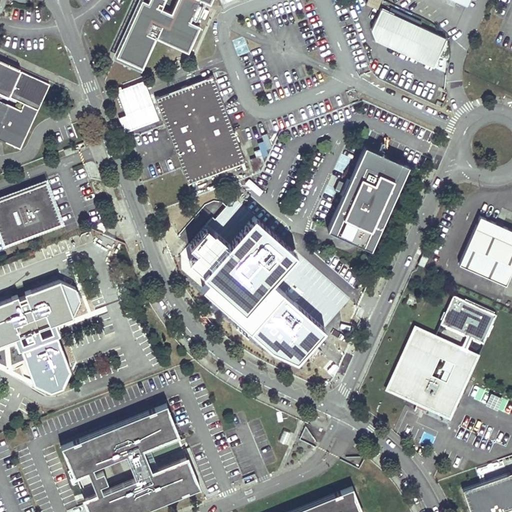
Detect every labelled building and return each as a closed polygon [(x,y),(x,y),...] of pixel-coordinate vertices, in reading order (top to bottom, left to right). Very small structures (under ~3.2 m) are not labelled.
[(146,0),(141,0),(139,5),(116,55),(143,67),(157,36),(189,51),(201,25),(191,20),(192,17),(196,19),(203,3),(199,1),(199,0),(204,0),(211,3),(211,0),(148,0),(148,1),(146,0)] [(376,9),(380,0),(366,0),(365,4),(376,9)] [(445,38),(388,11),(375,38),(432,65),(445,38)] [(0,93),(21,103),(18,110),(0,101),(0,140),(20,149),(49,84),(7,65),(5,70),(0,67),(0,93)] [(215,81),(157,102),(189,189),(247,168),(215,81)] [(83,143),(73,147),(74,151),(79,149),(85,147),(83,143)] [(387,205),(407,163),(364,143),(348,177),(341,193),(325,227),(368,247),(387,205)] [(341,193),(348,177),(345,176),(338,191),(341,193)] [(0,197),(0,234),(3,244),(61,223),(46,181),(20,190),(21,194),(15,196),(13,193),(0,197)] [(250,329),(277,352),(284,344),(281,341),(292,328),(296,331),(303,322),(277,299),(276,300),(244,271),(248,266),(269,242),(215,194),(196,215),(189,223),(221,251),(196,279),(251,328),(250,329)] [(179,213),(189,223),(196,215),(186,206),(179,213)] [(511,231),(480,217),(459,264),(506,285),(511,270),(511,231)] [(415,263),(421,266),(427,252),(422,249),(415,263)] [(13,298),(0,302),(0,341),(14,336),(18,348),(21,347),(34,382),(50,389),(62,384),(69,368),(56,334),(52,322),(55,321),(73,314),(80,298),(76,286),(59,280),(30,291),(30,290),(26,291),(27,295),(19,297),(18,294),(12,296),(13,298)] [(496,316),(455,297),(442,325),(467,336),(473,339),(483,344),(496,316)] [(412,325),(384,388),(414,402),(411,410),(413,410),(416,403),(447,416),(475,353),(468,350),(473,339),(467,336),(462,347),(412,325)] [(292,328),(281,341),(284,344),(296,331),(292,328)] [(167,396),(61,441),(73,473),(86,469),(92,486),(80,490),(88,511),(132,511),(200,484),(187,449),(151,463),(142,440),(178,425),(167,396)] [(281,440),(290,443),(293,433),(283,430),(281,440)] [(511,470),(461,488),(468,511),(503,511),(502,509),(511,505),(511,470)] [(359,511),(353,495),(351,485),(283,511),(359,511)]
